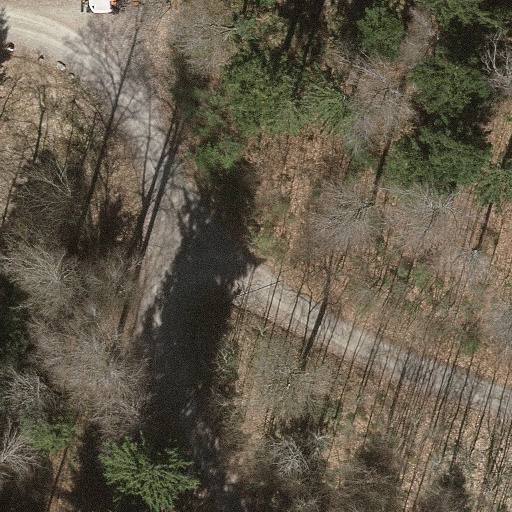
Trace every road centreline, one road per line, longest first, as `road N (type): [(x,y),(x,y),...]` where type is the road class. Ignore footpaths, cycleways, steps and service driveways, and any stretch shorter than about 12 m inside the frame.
road 1 (track): [(169,222),(338,335),(511,398)]
road 2 (track): [(232,511),(183,402),(167,341),(169,222)]
road 3 (track): [(0,29),(69,33),(119,70),(136,101),(169,222)]
